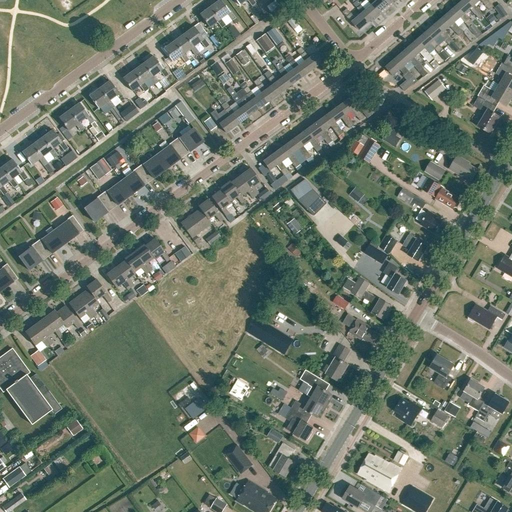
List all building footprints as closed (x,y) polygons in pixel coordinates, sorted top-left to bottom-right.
[(229,12),(219,0),(218,0),(209,7),(219,20),(220,19),(225,26),(232,21),(235,24),(238,22),(235,18),(230,11),(229,12)] [(357,0),(352,4),(361,14),(362,13),(369,22),(379,13),(372,5),(371,5),(366,0),(361,5),(357,0)] [(366,0),(371,5),(372,5),(379,13),(390,4),(385,0),(366,0)] [(483,15),(475,5),(474,6),(468,0),(463,0),(456,6),(464,15),(465,14),(470,9),(479,19),(483,15)] [(468,0),(474,6),(475,5),(480,0),(489,11),(493,7),(487,0),(468,0)] [(495,8),(499,14),(496,16),(499,21),(507,15),(500,4),(495,8)] [(473,24),(465,14),(464,15),(456,6),(446,15),(453,23),(454,22),(460,18),(469,28),(473,24)] [(225,26),(220,19),(219,20),(209,7),(199,14),(209,27),(217,22),(221,28),(225,26)] [(347,9),(342,12),(351,23),(352,23),(359,31),(369,22),(362,13),(361,14),(356,19),(347,9)] [(494,21),(496,19),(492,14),(486,18),(491,24),(494,21)] [(253,15),(250,17),(255,25),(259,22),(253,15)] [(463,33),(454,22),(453,23),(446,15),(436,24),(443,32),(444,31),(450,26),(459,37),(463,33)] [(287,22),(293,30),(298,26),(292,18),(287,22)] [(436,24),(426,32),(433,41),(434,40),(440,35),(449,45),(453,41),(444,31),(443,32),(436,24)] [(469,28),(475,36),(480,32),(474,24),(469,28)] [(192,47),(194,46),(200,42),(205,48),(209,45),(203,38),(202,39),(193,27),(183,34),(192,47)] [(235,38),(240,35),(236,30),(232,34),(235,38)] [(426,32),(416,41),(423,49),(424,49),(429,54),(435,49),(439,54),(443,50),(434,40),(433,41),(426,32)] [(184,54),(190,49),(195,56),(199,53),(194,46),(192,47),(183,34),(173,41),(182,55),(184,54)] [(209,38),(216,47),(222,43),(215,34),(209,38)] [(274,47),(264,34),(256,40),(265,53),(274,47)] [(466,47),(467,46),(471,43),(467,37),(462,41),(466,47)] [(174,61),(180,57),(184,63),(188,60),(184,54),(182,55),(173,41),(162,49),(172,62),(174,61)] [(416,41),(406,50),(413,58),(414,57),(420,52),(428,63),(433,59),(429,54),(424,49),(423,49),(416,41)] [(453,41),(449,45),(455,53),(460,49),(453,41)] [(256,53),(250,44),(245,47),(252,56),(256,53)] [(301,47),(296,51),(304,62),(305,61),(311,70),(322,62),(316,53),(309,58),(301,47)] [(207,60),(215,54),(210,48),(202,53),(207,60)] [(406,50),(396,58),(403,67),(404,66),(409,71),(414,67),(424,78),(428,74),(423,68),(414,57),(413,58),(406,50)] [(443,50),(439,54),(445,61),(449,57),(443,50)] [(249,62),(241,51),(236,55),(243,66),(249,62)] [(252,56),(255,61),(261,57),(258,52),(256,53),(252,56)] [(222,57),(224,62),(231,59),(228,54),(222,57)] [(465,58),(470,64),(475,60),(471,54),(465,58)] [(290,55),(285,59),(293,69),(294,69),(301,78),(311,70),(305,61),(304,62),(298,66),(290,55)] [(153,76),(159,71),(164,78),(168,75),(164,68),(162,69),(152,56),(142,64),(152,77),(153,76)] [(511,69),(511,58),(508,56),(503,64),(511,69)] [(396,58),(386,67),(393,76),(400,70),(405,76),(412,85),(413,86),(418,82),(409,71),(404,66),(403,67),(396,58)] [(239,70),(231,59),(224,64),(232,75),(239,70)] [(275,60),(271,62),(283,77),(284,77),(290,86),(301,78),(294,69),(293,69),(287,74),(279,63),(278,64),(275,60)] [(217,61),(210,66),(216,75),(223,71),(217,61)] [(440,67),(435,61),(431,65),(436,70),(440,67)] [(143,83),(150,78),(154,85),(155,84),(158,82),(153,76),(152,77),(142,64),(132,71),(142,84),(143,83)] [(503,79),(499,86),(511,93),(511,76),(511,74),(511,69),(502,64),(496,74),(503,79)] [(463,75),(467,68),(462,65),(459,70),(458,71),(463,75)] [(132,91),(139,86),(144,92),(148,89),(143,83),(142,84),(132,71),(122,78),(132,91)] [(268,71),(264,75),(272,85),(273,85),(279,94),(290,86),(284,77),(283,77),(277,82),(268,71)] [(223,84),(229,80),(224,73),(218,78),(223,84)] [(258,79),(253,82),(261,93),(262,93),(268,102),(279,94),(273,85),(272,85),(266,90),(258,79)] [(200,88),(204,84),(201,80),(196,83),(200,88)] [(439,80),(425,91),(432,100),(446,89),(439,80)] [(124,99),(119,92),(118,93),(109,81),(99,88),(108,101),(109,100),(116,95),(121,102),(124,99)] [(158,82),(155,84),(160,90),(153,95),(156,99),(165,92),(162,88),(158,82)] [(507,106),(511,97),(511,93),(499,86),(495,92),(484,85),(478,96),(479,97),(492,105),(496,99),(507,106)] [(247,87),(242,90),(251,101),(258,110),(268,102),(262,93),(261,93),(255,98),(247,87)] [(99,88),(89,96),(98,108),(99,107),(104,114),(109,111),(120,124),(125,121),(114,107),(109,100),(108,101),(99,88)] [(236,95),(231,98),(235,103),(240,109),(241,109),(247,117),(258,110),(251,101),(242,90),(242,89),(235,94),(236,95)] [(135,101),(140,108),(146,103),(140,96),(135,101)] [(489,110),(492,105),(479,97),(473,105),(486,113),(478,126),(490,133),(500,117),(489,110)] [(348,98),(338,106),(344,115),(345,114),(351,110),(359,121),(364,117),(355,106),(348,98)] [(366,100),(358,106),(367,118),(375,112),(366,100)] [(181,102),(168,111),(173,118),(180,113),(188,124),(194,119),(181,102)] [(225,102),(221,106),(224,110),(229,117),(230,116),(237,125),(247,117),(241,109),(240,109),(235,103),(229,107),(225,102)] [(94,122),(89,115),(88,116),(78,103),(68,111),(78,123),(79,122),(85,118),(90,124),(94,122)] [(133,103),(120,113),(127,122),(140,111),(133,103)] [(338,106),(327,114),(333,122),(334,122),(340,118),(348,129),(353,125),(345,114),(344,115),(338,106)] [(215,111),(210,114),(218,125),(219,125),(226,133),(237,125),(230,116),(229,117),(224,110),(218,115),(215,111)] [(84,129),(79,122),(78,123),(68,111),(58,118),(68,131),(76,125),(80,132),(84,129)] [(167,112),(158,117),(162,124),(171,119),(167,112)] [(327,114),(316,122),(322,130),(323,130),(324,130),(330,126),(338,136),(340,140),(345,137),(342,133),(334,122),(333,122),(327,114)] [(204,122),(210,131),(216,127),(210,118),(204,122)] [(316,122),(305,130),(311,138),(312,137),(313,138),(319,134),(327,144),(332,141),(324,130),(323,130),(322,130),(316,122)] [(156,132),(161,129),(157,123),(152,126),(156,132)] [(94,136),(101,132),(97,126),(94,129),(92,127),(89,129),(94,136)] [(396,136),(398,132),(389,127),(381,140),(390,145),(396,136)] [(179,136),(173,140),(184,155),(202,141),(192,128),(180,137),(179,136)] [(51,150),(52,149),(59,144),(63,151),(67,148),(62,141),(61,142),(52,130),(42,137),(51,150)] [(305,130),(295,138),(301,146),(308,141),(316,152),(320,149),(321,149),(313,138),(312,137),(311,138),(305,130)] [(98,142),(105,137),(101,132),(94,136),(98,142)] [(362,135),(357,144),(353,142),(348,150),(355,155),(368,163),(379,146),(367,138),(362,135)] [(43,156),(48,152),(53,158),(57,156),(52,149),(51,150),(42,137),(31,145),(41,157),(43,156)] [(295,138),(284,146),(290,154),(291,153),(291,154),(297,149),(306,160),(310,157),(301,146),(295,138)] [(184,155),(173,140),(168,145),(168,146),(156,155),(166,168),(184,155)] [(31,165),(32,164),(38,159),(43,166),(48,163),(43,156),(41,157),(31,145),(21,152),(31,165)] [(284,146),(273,153),(279,162),(280,161),(281,162),(287,158),(291,164),(295,168),(298,173),(302,169),(299,165),(291,154),(291,153),(290,154),(284,146)] [(70,161),(76,157),(71,151),(66,155),(70,161)] [(273,153),(262,162),(269,171),(276,165),(284,176),(283,177),(287,181),(292,177),(289,173),(281,162),(280,161),(279,162),(273,153)] [(111,165),(116,161),(111,155),(106,159),(111,165)] [(166,168),(156,155),(144,164),(143,163),(137,167),(148,182),(166,168)] [(457,171),(471,180),(477,170),(468,164),(469,163),(457,156),(449,169),(456,173),(457,171)] [(12,179),(18,174),(23,181),(27,178),(22,171),(21,172),(11,160),(1,167),(11,180),(12,179)] [(57,172),(64,167),(59,161),(53,166),(57,172)] [(446,171),(431,161),(424,172),(440,181),(446,171)] [(96,164),(90,169),(95,176),(102,171),(96,164)] [(2,186),(8,182),(13,189),(17,186),(12,179),(11,180),(1,167),(0,167),(0,186),(0,187),(2,186)] [(148,182),(137,167),(132,171),(132,172),(120,182),(130,195),(148,182)] [(249,168),(240,176),(255,196),(258,194),(253,187),(259,182),(249,168)] [(277,180),(271,172),(265,176),(271,184),(277,180)] [(251,199),(255,196),(240,176),(230,183),(240,196),(246,192),(251,199)] [(81,187),(87,183),(82,177),(77,181),(81,187)] [(304,178),(290,191),(314,215),(327,202),(304,178)] [(422,189),(436,198),(435,199),(452,209),(454,207),(457,207),(459,203),(458,200),(458,199),(449,194),(449,193),(443,189),(443,188),(428,179),(422,189)] [(130,195),(120,182),(108,191),(107,190),(101,194),(112,209),(130,195)] [(240,196),(230,183),(229,182),(219,189),(220,190),(229,202),(230,202),(235,198),(240,205),(244,202),(240,196)] [(358,202),(365,194),(357,187),(350,194),(358,202)] [(261,201),(270,194),(266,188),(256,195),(261,201)] [(402,189),(397,197),(413,207),(415,204),(423,209),(426,203),(402,189)] [(231,203),(230,202),(229,202),(220,190),(211,197),(226,218),(229,215),(224,208),(231,203)] [(16,203),(22,198),(17,191),(11,196),(16,203)] [(112,209),(101,194),(96,198),(96,199),(84,209),(94,222),(112,209)] [(56,211),(62,206),(57,198),(50,203),(56,211)] [(197,207),(199,209),(208,220),(214,216),(219,223),(223,220),(208,199),(197,207)] [(275,212),(282,207),(279,203),(272,208),(275,212)] [(211,224),(208,220),(199,209),(180,224),(196,245),(200,242),(195,235),(211,224)] [(422,222),(420,224),(435,234),(442,222),(434,217),(435,215),(428,211),(427,213),(422,210),(416,219),(422,222)] [(40,221),(41,213),(33,212),(32,220),(40,221)] [(351,221),(355,216),(351,212),(347,217),(351,221)] [(67,221),(55,230),(65,243),(83,230),(72,216),(66,220),(67,221)] [(357,226),(361,221),(355,216),(351,221),(357,226)] [(287,224),(286,224),(294,235),(302,229),(294,219),(292,220),(287,224)] [(65,243),(55,230),(42,239),(41,238),(36,242),(46,257),(65,243)] [(209,245),(220,237),(216,232),(205,240),(209,245)] [(387,233),(378,247),(389,254),(398,240),(387,233)] [(411,250),(408,255),(419,261),(427,247),(417,241),(418,239),(409,234),(402,245),(411,250)] [(311,247),(318,242),(313,235),(306,240),(311,247)] [(344,249),(349,242),(341,235),(336,242),(344,249)] [(166,262),(169,259),(154,239),(144,246),(144,247),(153,259),(154,260),(160,255),(166,262)] [(46,257),(36,242),(30,247),(31,248),(18,257),(28,270),(46,257)] [(146,263),(153,259),(144,247),(144,246),(144,245),(134,252),(149,273),(152,271),(146,263)] [(369,245),(364,253),(382,264),(387,256),(369,245)] [(184,247),(175,254),(180,262),(190,255),(184,247)] [(146,276),(149,273),(134,252),(124,259),(125,261),(134,273),(140,268),(146,276)] [(511,256),(511,259),(505,256),(498,268),(511,276),(511,256)] [(135,274),(134,273),(125,261),(115,268),(131,288),(134,286),(128,279),(135,274)] [(162,266),(166,273),(176,267),(173,261),(162,266)] [(398,295),(407,281),(396,274),(399,269),(389,263),(383,273),(392,279),(387,288),(398,295)] [(2,269),(0,270),(0,291),(17,278),(7,264),(1,268),(2,269)] [(127,291),(131,288),(115,268),(105,275),(115,289),(122,284),(127,291)] [(161,277),(161,276),(158,272),(152,276),(156,281),(161,277)] [(362,297),(370,302),(376,306),(372,313),(384,320),(392,306),(380,299),(380,300),(365,291),(370,283),(359,277),(356,283),(349,279),(343,288),(361,298),(362,297)] [(85,287),(87,290),(96,300),(102,296),(107,303),(111,301),(108,297),(95,280),(85,287)] [(145,288),(149,292),(154,289),(150,284),(145,288)] [(137,293),(141,297),(147,292),(144,287),(137,293)] [(87,290),(78,297),(93,318),(97,315),(92,310),(99,305),(87,290)] [(348,293),(342,290),(340,294),(346,297),(345,298),(351,302),(353,299),(347,295),(348,293)] [(349,303),(337,296),(333,303),(345,310),(349,303)] [(90,320),(93,318),(78,297),(68,304),(79,320),(86,315),(90,320)] [(469,317),(468,318),(468,320),(473,322),(474,322),(475,321),(489,329),(497,317),(501,320),(505,315),(500,312),(490,306),(487,311),(476,304),(469,317)] [(66,306),(56,313),(64,324),(67,328),(73,324),(77,329),(81,326),(66,306)] [(109,319),(102,309),(99,312),(106,321),(109,319)] [(58,329),(64,324),(56,313),(55,310),(44,318),(54,332),(60,339),(63,336),(58,329)] [(351,329),(349,333),(362,340),(363,339),(373,345),(379,334),(369,328),(370,327),(357,319),(357,320),(348,314),(343,323),(351,329)] [(48,336),(54,332),(44,318),(35,325),(50,346),(53,344),(48,336)] [(47,348),(50,346),(35,325),(25,332),(35,346),(41,341),(47,348)] [(274,349),(286,355),(294,339),(282,333),(274,349)] [(263,358),(269,353),(263,345),(257,350),(263,358)] [(344,362),(350,351),(340,345),(333,357),(336,358),(327,374),(339,381),(349,364),(344,362)] [(29,373),(12,349),(0,357),(0,388),(3,392),(5,390),(31,425),(51,410),(54,414),(61,409),(44,386),(35,374),(29,379),(26,375),(29,373)] [(59,357),(65,353),(61,349),(55,353),(59,357)] [(46,360),(38,350),(30,356),(37,366),(46,360)] [(447,376),(454,365),(438,355),(430,368),(439,373),(433,383),(447,391),(454,380),(447,376)] [(330,384),(306,370),(300,379),(312,386),(307,395),(312,398),(327,407),(330,402),(328,401),(333,394),(326,390),(330,384)] [(479,399),(485,388),(471,379),(464,391),(460,399),(469,404),(468,405),(478,411),(484,402),(479,399)] [(246,397),(251,390),(242,385),(237,392),(246,397)] [(489,405),(484,402),(478,411),(475,416),(485,422),(490,412),(491,415),(497,419),(500,419),(509,402),(508,400),(505,398),(503,398),(496,394),(489,405)] [(202,397),(195,402),(190,396),(181,403),(194,420),(209,407),(202,397)] [(293,404),(293,403),(280,396),(278,400),(292,408),(309,418),(312,414),(318,418),(322,411),(324,413),(327,407),(312,398),(306,407),(296,401),(294,404),(293,404)] [(411,426),(422,409),(408,400),(407,402),(402,398),(394,410),(401,415),(399,418),(411,426)] [(450,402),(445,411),(452,415),(457,406),(450,402)] [(309,418),(292,408),(285,418),(291,421),(286,429),(294,433),(294,434),(306,441),(307,439),(308,440),(311,435),(310,434),(314,428),(306,423),(309,418)] [(442,427),(448,416),(438,410),(431,421),(442,427)] [(175,419),(165,426),(177,442),(180,446),(190,439),(187,435),(181,425),(180,426),(175,419)] [(76,420),(67,427),(73,436),(83,429),(76,420)] [(215,422),(204,428),(206,431),(217,426),(215,422)] [(9,435),(12,433),(7,427),(4,429),(9,435)] [(204,436),(198,428),(190,434),(196,442),(204,436)] [(267,436),(279,444),(284,436),(272,429),(267,436)] [(473,439),(483,445),(485,440),(475,434),(473,439)] [(493,449),(504,456),(510,446),(499,439),(493,449)] [(0,449),(5,456),(13,449),(8,442),(0,448),(0,449)] [(283,442),(269,466),(286,476),(294,462),(289,459),(295,450),(283,442)] [(237,444),(225,454),(233,464),(245,455),(237,444)] [(405,465),(410,456),(400,450),(395,459),(405,465)] [(185,464),(192,459),(188,453),(180,458),(181,459),(184,463),(185,464)] [(388,492),(401,469),(390,463),(389,464),(375,456),(374,457),(369,454),(358,474),(363,477),(363,479),(364,479),(388,492)] [(61,472),(67,467),(59,455),(52,460),(61,472)] [(19,467),(2,479),(9,488),(25,476),(25,475),(31,471),(25,463),(19,467)] [(53,476),(57,473),(51,464),(46,467),(51,473),(53,476)] [(498,476),(499,485),(506,484),(504,475),(498,476)] [(267,511),(269,511),(277,500),(267,494),(268,492),(249,481),(237,501),(255,511),(264,511),(265,511),(267,511)] [(358,491),(350,486),(343,499),(358,508),(363,499),(381,510),(387,500),(361,485),(358,491)] [(401,504),(415,511),(426,511),(434,499),(412,486),(401,504)] [(2,507),(5,511),(9,511),(26,500),(21,493),(2,507)] [(222,511),(227,505),(217,498),(211,508),(217,511),(222,511)] [(506,511),(509,509),(498,502),(491,498),(484,509),(480,506),(477,505),(472,511),(506,511)] [(155,511),(163,506),(158,500),(151,505),(155,511)]
